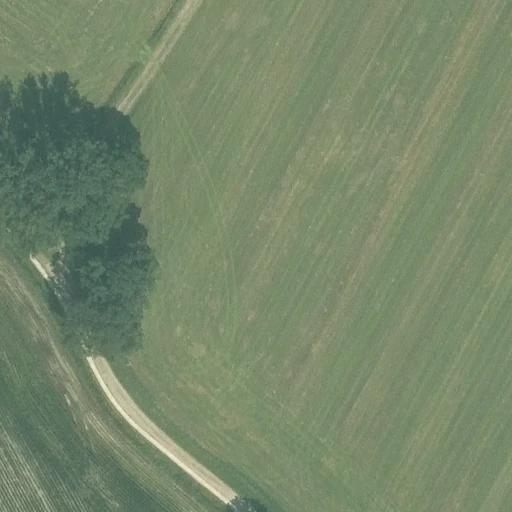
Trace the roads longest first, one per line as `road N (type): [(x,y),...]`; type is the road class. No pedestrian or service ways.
road 1 (track): [(254,511),(117,388),(49,266),(0,210)]
road 2 (track): [(56,295),(100,137),(194,0)]
